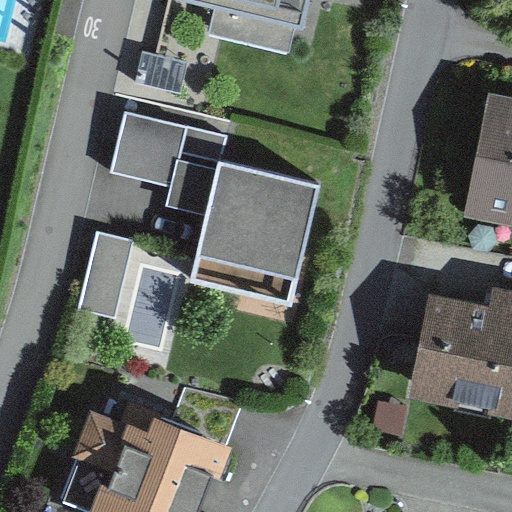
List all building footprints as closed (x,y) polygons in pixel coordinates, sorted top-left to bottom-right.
[(209,0),(218,2),(211,30),(284,48),(291,20),(300,22),(305,0),(209,0)] [(511,103),(495,100),(474,202),(511,210),(511,103)] [(246,162),(140,135),(124,201),(214,224),(198,288),(297,312),(322,212),(239,192),(246,162)] [(488,310),(436,300),(420,385),(511,402),(511,298),(491,294),(488,310)] [(256,411),(114,365),(96,419),(120,427),(108,464),(226,502),(256,411)]
